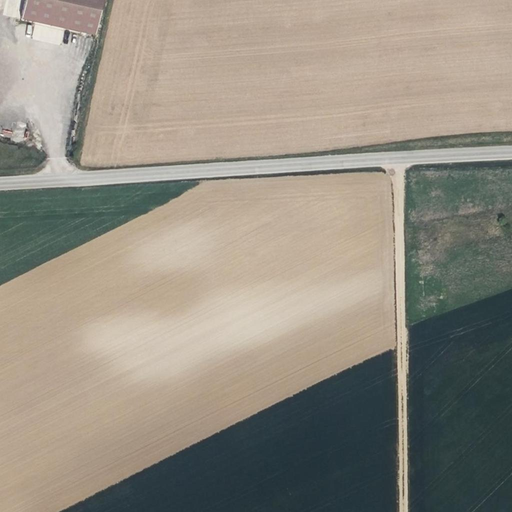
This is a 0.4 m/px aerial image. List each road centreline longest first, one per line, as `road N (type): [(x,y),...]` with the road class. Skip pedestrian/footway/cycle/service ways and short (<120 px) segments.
road 1 (unclassified): [(0,183),(511,151)]
road 2 (track): [(405,511),(398,154)]
